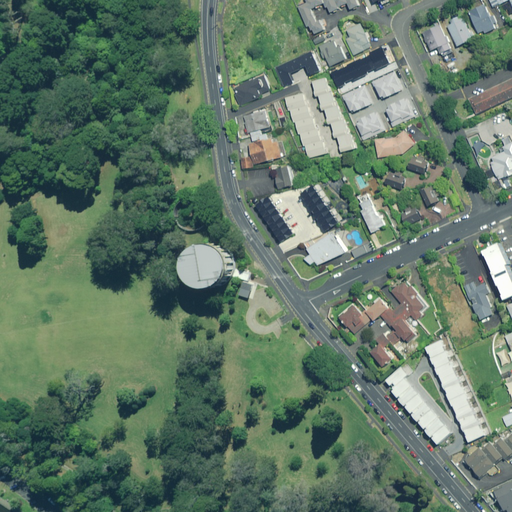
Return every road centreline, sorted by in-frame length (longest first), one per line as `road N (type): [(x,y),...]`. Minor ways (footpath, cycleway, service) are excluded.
road 1 (tertiary): [(211,0),(227,184),(250,236),(300,307)]
road 2 (tertiary): [(300,307),(473,511)]
road 3 (residential): [(485,217),(403,35),(405,19),(436,0)]
road 4 (tertiary): [(300,307),(485,217)]
